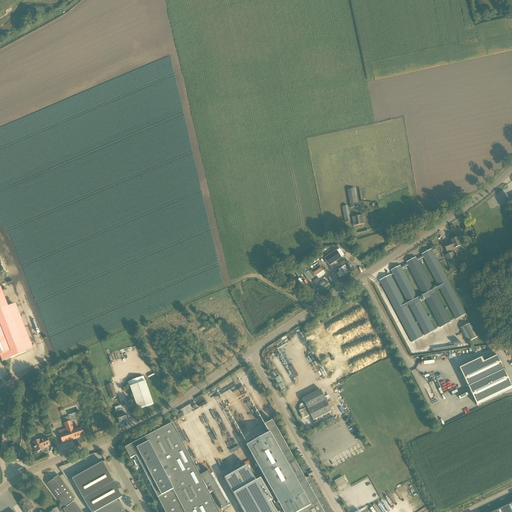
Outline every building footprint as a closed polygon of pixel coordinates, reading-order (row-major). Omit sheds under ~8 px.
[(350,208),(351,208),(352,214),(357,213),(356,207),(357,207),(354,189),(347,190),(350,208)] [(342,207),(345,223),(350,222),(347,206),(342,207)] [(361,225),(364,224),(363,215),(360,216),(354,217),(352,217),(353,226),(356,226),(361,225)] [(446,251),(460,246),(457,238),(451,240),(452,242),(444,245),(446,251)] [(360,252),(361,253),(363,258),(373,251),(370,246),(360,252)] [(453,319),(449,321),(418,261),(417,261),(416,258),(406,263),(408,266),(439,326),(437,327),(438,329),(465,315),(431,250),(422,255),(454,317),(452,318),(453,319)] [(445,256),(452,274),(451,274),(452,274),(452,275),(453,275),(454,275),(455,275),(459,274),(459,273),(460,272),(460,271),(460,270),(459,271),(453,253),(445,256)] [(332,254),(326,259),(331,267),(337,263),(332,254)] [(310,264),(312,267),(313,268),(323,261),(320,257),(310,264)] [(352,272),(344,261),(331,270),(339,281),(352,272)] [(311,269),(309,265),(308,263),(303,265),(305,271),(311,269)] [(313,278),(323,271),(320,266),(310,273),(313,278)] [(434,331),(400,266),(391,271),(425,336),(434,331)] [(302,267),(297,270),(291,273),(293,277),(299,274),(300,276),(306,273),(302,267)] [(494,278),(498,272),(494,269),(490,275),(494,278)] [(379,281),(412,343),(422,337),(390,275),(379,281)] [(328,281),(319,287),(321,291),(331,284),(328,281)] [(26,352),(8,307),(0,287),(0,356),(2,362),(26,352)] [(363,305),(339,318),(344,327),(363,363),(393,347),(372,307),(370,308),(366,311),(363,305)] [(468,343),(477,337),(470,324),(460,329),(468,343)] [(476,405),(511,387),(511,386),(497,355),(497,356),(461,373),(476,405)] [(130,387),(138,410),(153,404),(145,381),(130,387)] [(111,399),(117,397),(113,383),(106,385),(111,399)] [(22,388),(12,460),(24,461),(34,390),(22,388)] [(331,411),(323,396),(320,390),(302,399),(306,407),(299,411),(303,419),(302,419),(310,415),(313,421),(331,411)] [(467,397),(465,393),(463,394),(462,392),(454,395),(456,399),(450,401),(452,404),(467,397)] [(117,416),(119,423),(127,420),(124,413),(123,409),(115,411),(117,416)] [(70,421),(64,423),(66,429),(58,431),(60,435),(61,440),(62,443),(84,435),(81,428),(74,430),(70,421)] [(284,511),(331,511),(324,498),(322,499),(310,477),(309,477),(305,469),(301,471),(277,429),(272,421),(264,425),(269,433),(247,446),(284,511)] [(218,511),(209,494),(213,492),(222,508),(221,508),(221,510),(230,505),(229,504),(228,504),(211,475),(209,471),(199,476),(172,423),(125,448),(130,459),(136,456),(158,499),(164,511),(218,511)] [(43,448),(50,446),(47,438),(40,440),(32,443),(34,446),(33,447),(34,449),(35,449),(36,452),(44,449),(43,448)] [(122,497),(102,462),(72,479),(88,507),(91,511),(124,511),(118,499),(122,497)] [(276,511),(270,501),(272,500),(260,479),(256,481),(247,466),(224,479),(243,511),(276,511)] [(66,506),(74,500),(75,499),(58,476),(47,484),(61,503),(59,505),(62,509),(64,507),(66,506)] [(338,491),(347,486),(342,476),(333,480),(338,491)] [(59,511),(56,508),(50,511),(30,511),(32,509),(25,499),(19,503),(24,510),(23,510),(24,511),(59,511)] [(82,511),(74,500),(66,506),(66,507),(63,510),(64,511),(82,511)] [(511,511),(511,503),(493,511),(511,511)]
